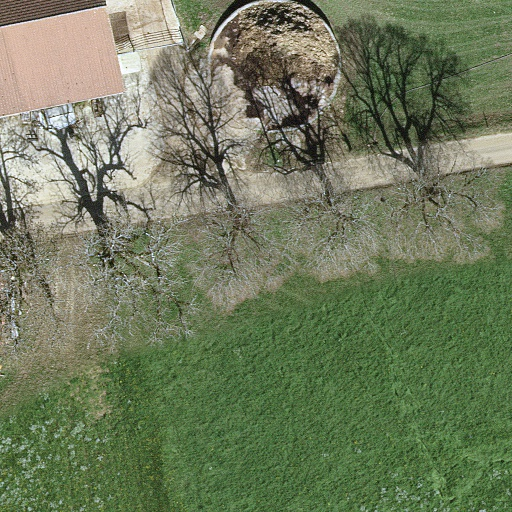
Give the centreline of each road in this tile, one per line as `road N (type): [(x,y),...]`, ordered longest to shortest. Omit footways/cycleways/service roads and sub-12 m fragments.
road 1 (unclassified): [(511,153),(0,233)]
road 2 (track): [(191,203),(145,0)]
